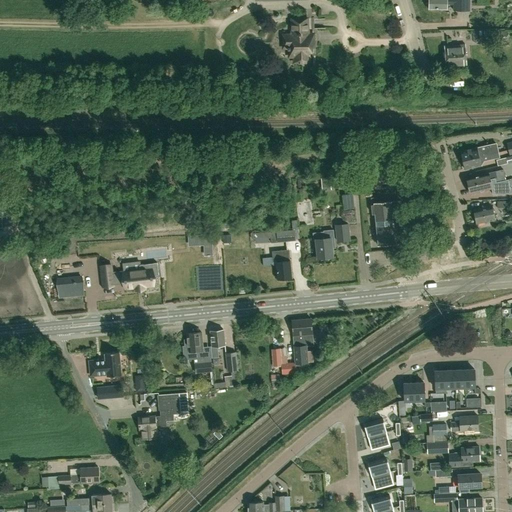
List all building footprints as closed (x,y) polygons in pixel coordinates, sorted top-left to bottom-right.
[(469,10),(469,0),(428,0),(429,9),(447,10),(447,4),(453,4),(453,10),(469,10)] [(308,39),(307,19),(292,19),(292,40),(288,40),(286,40),(284,42),(284,44),(284,46),(286,47),(288,48),(288,49),(290,49),(290,57),(299,56),(299,62),(310,61),(309,54),(314,54),(313,39),(308,39)] [(484,40),(506,40),(506,31),(484,30),(484,40)] [(445,56),(465,54),(464,44),(445,45),(445,56)] [(446,66),(466,64),(465,54),(445,56),(446,66)] [(488,155),(499,153),(497,144),(461,152),(463,160),(488,155)] [(465,170),(483,166),(482,162),(489,160),(488,155),(463,160),(465,170)] [(506,180),(504,170),(467,178),(469,186),(477,184),(478,184),(485,182),(485,180),(490,179),(491,180),(496,179),(496,182),(506,180)] [(330,177),(322,178),(323,190),(331,189),(330,177)] [(491,180),(490,179),(485,180),(485,182),(478,184),(477,184),(469,186),(471,194),(498,187),(498,186),(507,184),(506,180),(496,182),(496,179),(491,180)] [(429,195),(437,193),(435,186),(427,188),(429,195)] [(344,209),(346,209),(355,207),(353,193),(345,194),(342,194),(344,209)] [(405,241),(401,199),(377,202),(377,197),(371,198),(371,204),(372,213),(373,213),(375,213),(378,245),(395,243),(395,242),(405,241)] [(477,224),(494,220),(491,206),(474,210),(477,224)] [(251,233),(231,233),(231,243),(251,242),(251,239),(277,237),(277,242),(295,240),(295,239),(300,239),(299,230),(298,220),(292,221),(293,230),(276,231),(251,232),(251,233)] [(337,240),(349,239),(348,223),(336,224),(337,240)] [(314,240),(316,240),(318,258),(321,257),(321,259),(330,259),(329,256),(333,256),(331,241),(334,241),(333,230),(327,230),(323,231),(324,232),(313,233),(314,240)] [(212,234),(198,235),(189,235),(189,236),(189,243),(212,242),(212,234)] [(292,278),(290,260),(288,261),(287,250),(279,251),(272,252),(273,257),(273,262),(276,261),(278,279),(292,278)] [(125,280),(126,288),(136,287),(136,290),(146,288),(146,287),(154,286),(152,275),(159,275),(157,262),(140,264),(140,269),(124,271),(124,272),(112,273),(111,265),(100,266),(103,286),(114,285),(113,281),(125,280)] [(219,271),(219,267),(204,268),(205,277),(214,276),(214,271),(219,271)] [(76,294),(73,277),(61,279),(64,297),(76,294)] [(295,347),(313,345),(311,318),(292,320),(295,347)] [(285,322),(286,330),(293,330),(292,322),(285,322)] [(212,357),(219,357),(218,345),(225,345),(223,329),(210,330),(212,346),(211,346),(212,357)] [(187,333),(188,340),(184,341),(185,345),(183,346),(184,354),(187,358),(190,358),(203,357),(203,350),(201,331),(187,333)] [(307,351),(306,346),(295,347),(294,347),(295,363),(302,362),(308,362),(313,361),(312,351),(307,351)] [(282,364),(280,348),(273,349),(274,367),(282,366),(282,364)] [(238,384),(237,370),(238,370),(236,351),(225,353),(227,371),(231,371),(231,375),(225,376),(226,386),(238,384)] [(121,375),(119,352),(105,353),(105,359),(89,361),(91,375),(107,374),(107,376),(121,375)] [(195,373),(212,371),(211,360),(195,362),(195,373)] [(296,367),(295,363),(282,364),(282,366),(282,375),(296,374),(296,367)] [(465,388),(465,368),(455,369),(455,388),(465,388)] [(475,388),(474,368),(465,368),(465,388),(475,388)] [(445,389),(445,369),(435,370),(436,393),(446,393),(446,389),(445,389)] [(455,388),(455,369),(445,369),(445,389),(446,389),(455,388)] [(425,401),(424,381),(414,382),(414,401),(425,401)] [(414,401),(414,382),(403,382),(404,402),(414,401)] [(142,429),(143,438),(157,436),(156,427),(155,421),(174,419),(174,414),(180,413),(179,393),(157,394),(159,410),(160,410),(160,415),(139,417),(140,429),(142,429)] [(472,429),(478,429),(477,414),(459,415),(460,421),(451,422),(451,430),(460,429),(460,430),(466,430),(466,433),(472,432),(472,429)] [(383,418),(365,423),(368,436),(386,431),(383,418)] [(433,435),(447,435),(446,424),(433,425),(433,435)] [(390,444),(386,431),(368,436),(371,449),(390,444)] [(428,454),(449,452),(448,441),(427,442),(427,448),(428,454)] [(452,466),(462,465),(462,461),(480,460),(479,445),(461,446),(461,453),(451,453),(452,466)] [(387,458),(368,463),(372,476),(390,471),(387,458)] [(59,484),(82,482),(99,481),(98,466),(80,467),(81,473),(71,474),(59,475),(59,484)] [(435,477),(452,476),(452,468),(441,469),(435,469),(435,476),(435,477)] [(394,484),(390,471),(372,476),(375,489),(394,484)] [(459,486),(460,492),(469,492),(469,486),(481,486),(480,473),(458,474),(459,486)] [(52,506),(66,505),(70,505),(81,504),(112,502),(111,493),(95,494),(92,494),(92,495),(90,495),(90,500),(89,500),(89,498),(81,499),(70,499),(70,501),(52,502),(52,506)] [(444,493),(434,493),(434,501),(452,500),(452,493),(444,493)] [(390,495),(371,500),(374,511),(377,511),(393,508),(390,495)] [(285,510),(284,496),(275,496),(276,502),(269,502),(269,504),(264,504),(263,502),(248,502),(248,511),(279,510),(285,510)] [(459,511),(474,511),(483,511),(482,497),(458,498),(459,511)] [(109,511),(112,511),(112,502),(81,504),(82,510),(93,509),(92,511),(109,511)]
